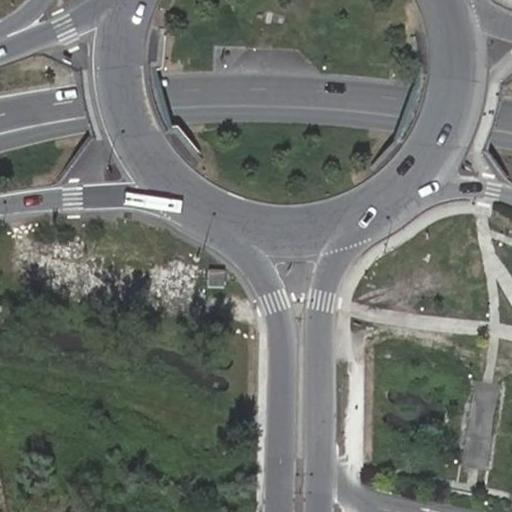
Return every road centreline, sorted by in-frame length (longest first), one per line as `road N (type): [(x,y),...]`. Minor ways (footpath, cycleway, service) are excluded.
road 1 (tertiary): [(511,122),(406,105),(250,96),(79,106),(13,121)]
road 2 (secondary): [(318,511),(323,301),(331,273),(371,215)]
road 3 (secondary): [(221,223),(263,274),(283,332),(279,511)]
road 4 (secondary): [(127,0),(114,56),(118,100),(133,142),(191,207)]
road 5 (secondary): [(401,194),(432,159),(452,118),(461,73),(448,0)]
road 6 (secondary): [(0,206),(72,198),(191,207)]
road 7 (secondary): [(221,223),(302,237),(371,215)]
road 8 (secondary): [(108,0),(0,53)]
